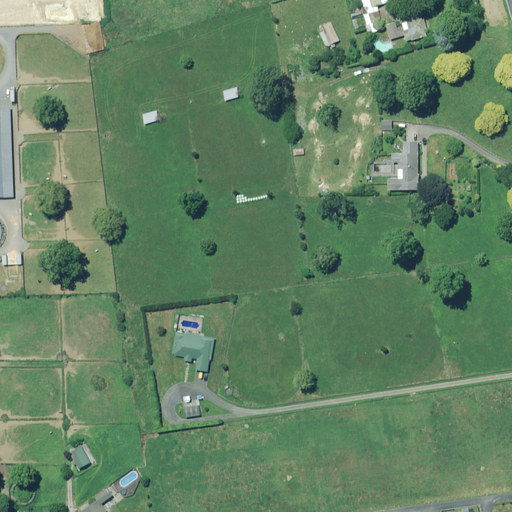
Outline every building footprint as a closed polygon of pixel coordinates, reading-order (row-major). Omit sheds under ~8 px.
[(372,34),(380,31),(378,22),(397,16),(394,7),(383,10),(381,6),(392,2),(391,0),(364,0),(366,6),(364,7),(370,25),(369,25),(372,34)] [(393,40),(408,36),(410,44),(432,39),(430,31),(431,31),(424,7),(407,11),(410,20),(390,25),(393,40)] [(343,41),(334,22),(321,28),(329,47),(343,41)] [(243,97),(240,88),(227,91),(229,101),(243,97)] [(0,198),(13,198),(10,108),(0,108),(0,198)] [(162,121),(160,111),(146,115),(148,124),(162,121)] [(396,120),(385,120),(384,130),(395,131),(396,120)] [(423,190),(422,142),(406,143),(407,154),(396,154),(396,163),(401,163),(402,179),(392,179),(392,190),(423,190)] [(322,184),(313,184),(313,195),(322,195),(322,184)] [(215,361),(219,339),(206,337),(206,335),(187,332),(187,334),(178,332),(175,353),(177,354),(177,355),(188,357),(187,361),(195,362),(196,358),(200,359),(199,370),(211,372),(213,361),(215,361)] [(202,416),(200,405),(187,407),(188,418),(202,416)] [(94,463),(85,446),(73,452),(78,461),(76,462),(78,465),(80,464),(83,469),(94,463)] [(105,505),(117,496),(112,488),(99,498),(101,500),(86,511),(109,511),(109,510),(105,505)]
